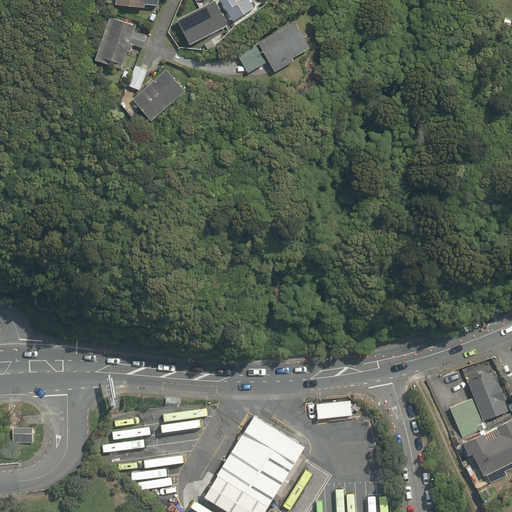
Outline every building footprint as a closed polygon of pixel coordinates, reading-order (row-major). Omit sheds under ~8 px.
[(117,0),(117,6),(146,8),(147,5),(159,6),(161,0),(117,0)] [(217,1),(179,21),(192,46),(230,26),(217,1)] [(111,17),(96,61),(123,70),(129,52),(132,53),(134,46),(143,49),(148,36),(136,32),(138,26),(111,17)] [(296,22),(259,43),(276,73),(295,61),(294,59),(312,49),(306,39),(309,37),(305,32),(303,33),(296,22)] [(216,46),(212,40),(206,44),(209,50),(216,46)] [(249,74),(267,63),(256,45),(238,56),(249,74)] [(149,71),(136,66),(128,85),(141,91),(149,71)] [(168,70),(134,99),(154,122),(188,92),(168,70)] [(132,73),(126,71),(123,78),(129,80),(132,73)] [(481,377),(469,382),(484,421),(509,411),(506,402),(507,402),(495,372),(488,374),(487,372),(479,375),(481,377)] [(351,399),(317,403),(318,417),(352,414),(351,399)] [(486,429),(474,399),(451,408),(463,438),(486,429)] [(306,444),(255,413),(245,429),(296,460),(306,444)] [(486,430),(466,439),(467,442),(465,443),(471,457),(474,455),(485,476),(488,475),(491,484),(508,476),(506,472),(511,469),(511,420),(486,433),(486,430)] [(13,426),(13,442),(34,442),(34,427),(13,426)] [(269,504),(296,460),(245,429),(218,472),(219,473),(269,504)] [(234,511),(264,511),(269,504),(219,473),(205,494),(234,511)]
